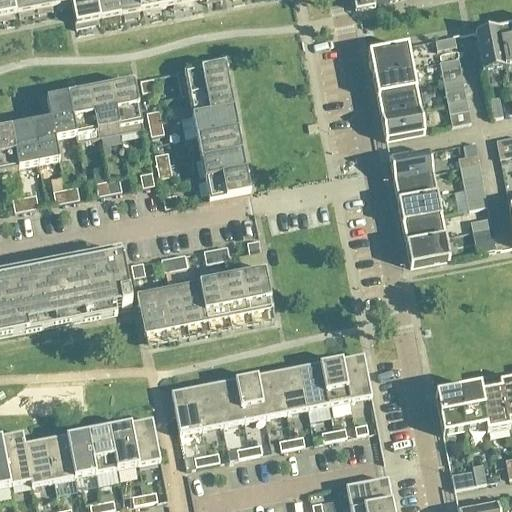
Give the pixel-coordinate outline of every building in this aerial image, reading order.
[(0,0),(0,18),(15,16),(12,0),(0,0)] [(31,0),(12,0),(15,16),(34,12),(31,0)] [(31,0),(34,12),(53,8),(51,0),(31,0)] [(51,0),(53,8),(71,5),(75,26),(76,26),(71,0),(51,0)] [(71,0),(76,26),(100,22),(95,0),(71,0)] [(117,0),(95,0),(100,22),(121,18),(117,0)] [(137,0),(117,0),(121,18),(140,14),(137,0)] [(137,0),(140,14),(161,10),(159,0),(137,0)] [(181,0),(159,0),(161,10),(182,6),(181,0)] [(402,0),(352,0),(355,14),(374,11),(374,6),(389,3),(402,0)] [(511,69),(511,28),(496,31),(504,71),(511,69)] [(504,71),(496,31),(474,36),(482,75),(483,75),(504,71)] [(456,51),(454,41),(435,45),(437,54),(436,52),(455,48),(455,51),(456,51)] [(412,71),(407,49),(408,49),(368,56),(372,78),(412,71)] [(460,72),(458,62),(439,66),(441,75),(441,73),(459,70),(459,72),(460,72)] [(229,91),(225,67),(176,77),(181,100),(229,91)] [(416,92),(412,71),(372,78),(377,100),(416,92)] [(155,93),(152,82),(139,84),(142,96),(155,93)] [(464,93),(462,83),(443,87),(445,97),(445,95),(463,91),(464,93)] [(143,134),(133,85),(110,90),(120,138),(143,134)] [(120,138),(110,90),(89,94),(98,142),(120,138)] [(233,112),(229,91),(181,100),(181,101),(188,100),(192,120),(233,112)] [(420,114),(416,92),(377,100),(381,121),(420,114)] [(68,98),(76,139),(77,146),(98,142),(89,94),(68,98)] [(76,139),(68,98),(46,102),(50,124),(50,123),(54,144),(55,144),(76,139)] [(500,120),(497,102),(499,101),(489,103),(493,122),(502,120),(500,120)] [(468,114),(466,105),(447,108),(449,118),(449,116),(467,112),(468,114)] [(237,133),(233,112),(192,120),(196,141),(237,133)] [(161,126),(159,114),(146,117),(148,129),(161,126)] [(424,135),(420,114),(381,121),(385,144),(425,136),(424,135)] [(59,165),(55,144),(54,144),(50,123),(50,124),(30,127),(38,169),(59,165)] [(163,138),(161,126),(148,129),(150,140),(163,138)] [(38,169),(30,127),(10,131),(18,173),(38,169)] [(0,176),(18,173),(10,131),(0,133),(0,176)] [(241,154),(237,133),(196,141),(200,162),(241,154)] [(245,174),(241,154),(200,162),(204,182),(245,174)] [(432,177),(428,155),(389,162),(393,184),(432,177)] [(169,168),(167,157),(154,159),(156,171),(169,168)] [(479,168),(477,158),(476,159),(477,161),(458,164),(458,162),(459,172),(479,168)] [(171,180),(169,168),(156,171),(159,183),(171,180)] [(250,196),(245,174),(204,182),(208,204),(250,196)] [(154,189),(151,176),(139,179),(142,191),(154,189)] [(436,198),(432,177),(393,184),(397,206),(436,198)] [(483,189),(481,180),(480,180),(481,182),(462,186),(462,183),(463,193),(483,189)] [(121,196),(118,183),(107,185),(109,198),(121,196)] [(109,198),(107,185),(95,187),(97,200),(109,198)] [(79,204),(76,191),(64,193),(67,206),(79,204)] [(67,206),(64,193),(53,195),(55,208),(67,206)] [(441,220),(436,198),(397,206),(401,227),(441,220)] [(441,214),(461,210),(459,198),(438,202),(441,214)] [(38,212),(35,199),(23,201),(26,214),(38,212)] [(177,210),(175,199),(162,201),(164,213),(177,210)] [(26,214),(23,201),(12,203),(14,216),(26,214)] [(487,211),(485,201),(484,201),(485,203),(466,207),(466,205),(468,214),(487,211)] [(445,241),(441,220),(401,227),(406,249),(445,241)] [(491,232),(489,222),(489,225),(471,228),(470,226),(472,236),(491,232)] [(449,263),(445,241),(406,249),(410,271),(449,263),(449,262),(449,263)] [(495,253),(493,243),(493,246),(475,249),(474,247),(476,257),(495,253)] [(262,257),(259,244),(247,246),(250,259),(262,257)] [(229,263),(226,250),(215,253),(217,266),(229,263)] [(0,341),(116,319),(115,311),(120,310),(125,309),(131,308),(121,260),(121,259),(120,253),(0,276),(0,341)] [(217,266),(215,253),(203,255),(205,268),(217,266)] [(186,272),(184,259),(172,261),(175,274),(186,272)] [(175,274),(172,261),(160,263),(163,276),(175,274)] [(144,280),(142,267),(130,269),(133,282),(144,280)] [(274,321),(265,274),(242,279),(249,318),(264,316),(265,323),(274,321)] [(249,318),(242,279),(220,283),(230,330),(238,328),(236,321),(249,318)] [(230,330),(220,283),(199,287),(207,327),(220,324),(221,331),(230,330)] [(207,327),(199,287),(178,291),(187,338),(195,336),(194,329),(207,327)] [(187,338),(178,291),(157,295),(165,335),(177,332),(179,339),(187,338)] [(165,335),(157,295),(136,299),(144,339),(145,339),(146,346),(154,344),(153,337),(165,335)] [(371,402),(363,360),(341,364),(349,406),(371,402)] [(349,406),(341,364),(320,368),(328,410),(349,406)] [(328,410),(320,368),(299,372),(307,414),(328,410)] [(307,414),(299,372),(277,376),(286,418),(307,414)] [(286,418),(277,376),(256,380),(264,422),(286,418)] [(264,422),(256,380),(235,385),(243,427),(264,422)] [(511,384),(500,386),(501,393),(508,432),(510,431),(509,426),(511,425),(511,384)] [(243,427),(235,385),(214,389),(222,431),(243,427)] [(222,431),(214,389),(193,393),(201,435),(222,431)] [(480,397),(478,391),(457,395),(464,434),(485,430),(486,436),(487,436),(480,397)] [(201,435),(193,393),(170,397),(175,418),(179,439),(201,435)] [(508,432),(501,393),(480,397),(487,436),(508,432)] [(464,434),(457,395),(435,399),(443,439),(443,438),(464,434)] [(152,423),(130,428),(138,470),(160,466),(155,440),(152,423)] [(138,470),(130,428),(108,432),(117,474),(138,470)] [(368,437),(366,428),(354,430),(356,439),(368,437)] [(117,474),(108,432),(87,436),(95,478),(117,474)] [(345,432),(333,434),(334,443),(346,441),(345,432)] [(334,443),(333,434),(321,437),(323,445),(334,443)] [(53,486),(45,444),(25,448),(22,436),(21,437),(32,490),(53,486)] [(95,478),(87,436),(66,440),(74,482),(95,478)] [(32,490),(21,437),(0,441),(10,490),(30,486),(31,491),(32,490)] [(0,491),(10,490),(0,441),(0,440),(0,491)] [(74,482),(66,440),(45,444),(53,486),(74,482)] [(302,440),(290,443),(292,451),(304,449),(302,440)] [(292,451),(290,443),(278,445),(280,454),(292,451)] [(260,449),(248,451),(250,460),(261,457),(260,449)] [(250,460),(248,451),(236,453),(238,462),(250,460)] [(217,457),(205,459),(207,468),(219,466),(217,457)] [(207,468),(205,459),(194,461),(195,470),(207,468)] [(485,487),(482,468),(472,470),(473,474),(475,489),(485,487)] [(475,489),(473,474),(450,479),(453,494),(475,489)] [(345,491),(349,511),(356,511),(391,505),(387,483),(345,491)] [(155,496),(143,498),(145,507),(157,505),(155,496)] [(145,507),(143,498),(131,500),(133,509),(145,507)]
